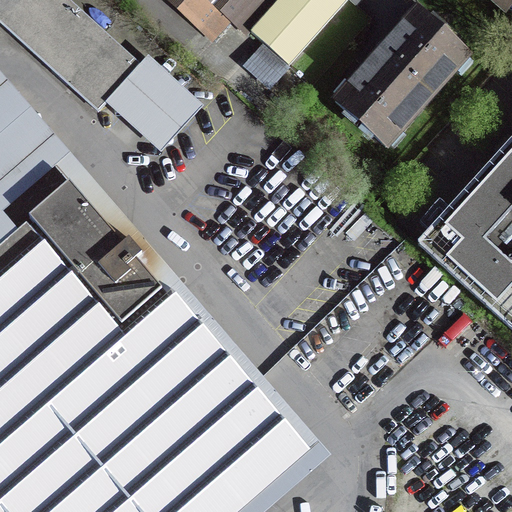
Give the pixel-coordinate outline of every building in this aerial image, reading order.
[(68,0),(0,0),(0,22),(98,112),(106,104),(141,65),(68,0)] [(267,0),(172,0),(172,1),(214,39),(231,20),(241,29),(267,0)] [(280,0),(251,33),(289,66),(347,0),(280,0)] [(511,0),(493,0),(507,12),(511,5),(511,0)] [(470,55),(419,10),(336,103),(386,148),(470,55)] [(204,108),(148,57),(141,65),(106,104),(161,155),(204,108)] [(0,243),(13,233),(14,235),(18,231),(2,213),(55,167),(69,184),(123,246),(129,241),(142,256),(136,261),(161,290),(156,295),(160,300),(171,290),(172,291),(171,292),(308,450),(308,449),(310,451),(238,511),(266,511),(332,456),(0,74),(0,243)] [(511,143),(419,245),(511,330),(511,143)] [(0,511),(238,511),(310,451),(308,449),(308,450),(171,292),(172,291),(171,290),(160,300),(156,295),(161,290),(136,261),(142,256),(129,241),(123,246),(69,184),(30,218),(35,224),(30,228),(27,224),(18,231),(14,235),(13,233),(0,243),(0,511)]
